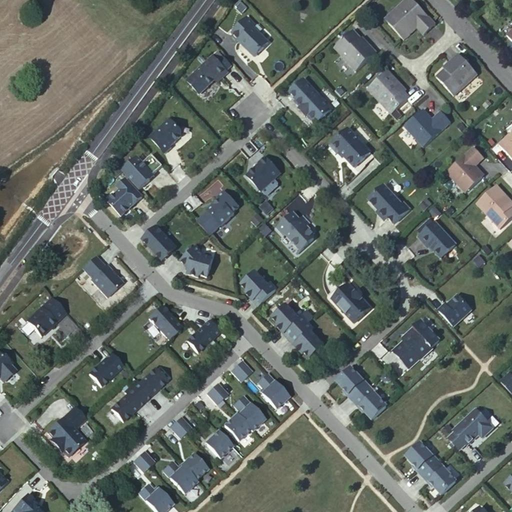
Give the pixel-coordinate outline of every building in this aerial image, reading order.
[(400,13),(389,24),(404,41),(417,29),(424,36),(435,26),(411,0),(407,0),(397,10),(400,13)] [(385,20),(389,24),(400,13),(397,10),(385,20)] [(256,26),(248,18),(233,34),(241,41),(240,42),(243,45),(244,44),(247,47),(247,49),(256,58),(270,43),(255,28),(256,26)] [(366,46),(360,40),(353,33),(335,50),(356,73),(377,54),(368,44),(366,46)] [(219,52),(214,57),(218,62),(223,57),(219,52)] [(451,66),(445,71),(437,78),(454,96),(477,75),(459,55),(450,64),(451,66)] [(214,57),(196,73),(208,87),(215,81),(220,76),(223,78),(228,72),(227,71),(232,66),(223,57),(218,62),(214,57)] [(409,99),(404,93),(396,84),(398,82),(388,72),(368,90),(391,115),(409,99)] [(305,79),(290,93),(298,101),(296,102),(302,109),(300,110),(306,117),(308,115),(317,125),(333,110),(305,79)] [(396,84),(404,93),(406,91),(398,82),(396,84)] [(423,112),(422,113),(431,123),(432,121),(423,112)] [(431,123),(422,113),(405,128),(423,148),(450,124),(441,114),(432,121),(431,123)] [(170,119),(150,137),(165,153),(172,147),(170,146),(181,136),(181,131),(170,119)] [(339,154),(340,153),(345,157),(355,169),(372,153),(349,129),(331,146),(338,155),(339,154)] [(511,159),(511,133),(499,146),(511,159)] [(465,194),(481,179),(473,169),(475,167),(483,160),(474,149),(446,174),(465,194)] [(141,154),(138,157),(143,163),(147,160),(141,154)] [(153,174),(163,166),(152,155),(147,160),(143,163),(138,157),(123,171),(140,189),(150,180),(149,179),(153,174)] [(259,164),(260,165),(247,177),(261,192),(281,174),(266,158),(259,164)] [(473,169),(481,179),(484,177),(475,167),(473,169)] [(117,193),(107,202),(121,217),(142,197),(126,179),(117,187),(120,190),(117,193)] [(386,187),(370,201),(380,212),(388,221),(389,219),(395,226),(411,210),(405,204),(403,206),(386,187)] [(511,207),(504,199),(506,197),(496,187),(477,205),(500,230),(511,219),(511,207)] [(240,208),(225,192),(218,198),(219,199),(216,203),(217,203),(215,205),(213,205),(207,211),(222,227),(235,215),(233,213),(240,208)] [(267,203),(261,209),(267,216),(273,210),(267,203)] [(437,209),(431,214),(437,220),(443,215),(437,209)] [(380,212),(377,214),(385,223),(388,221),(380,212)] [(277,229),(284,236),(285,234),(301,252),(314,240),(314,236),(306,227),(309,224),(303,217),(300,220),(294,214),(277,229)] [(264,221),(259,216),(252,222),(257,227),(264,221)] [(423,236),(420,238),(430,249),(432,247),(442,259),(457,246),(436,223),(435,225),(431,221),(420,231),(423,236)] [(265,226),(260,231),(265,238),(271,233),(265,226)] [(142,239),(161,260),(167,255),(168,256),(176,249),(156,227),(142,239)] [(196,247),(181,261),(189,270),(188,275),(199,278),(200,276),(208,278),(213,260),(200,255),(201,252),(196,247)] [(95,257),(82,269),(92,280),(91,281),(107,298),(122,284),(115,276),(114,277),(111,273),(112,273),(106,267),(105,268),(95,257)] [(257,299),(262,305),(278,290),(272,284),(269,286),(256,272),(242,286),(248,292),(246,294),(254,302),(257,299)] [(349,285),(332,300),(355,324),(371,309),(361,298),(358,297),(356,294),(357,293),(349,285)] [(446,306),(439,312),(454,328),(472,311),(458,297),(447,307),(446,306)] [(51,298),(27,321),(41,337),(66,314),(51,298)] [(257,299),(254,302),(259,308),(262,305),(257,299)] [(287,332),(293,338),(308,323),(302,317),(300,319),(287,306),(273,319),(278,325),(276,327),(284,335),(287,332)] [(174,321),(162,307),(149,319),(169,341),(180,331),(174,325),(174,321)] [(221,325),(210,321),(208,328),(204,327),(188,341),(198,353),(220,333),(219,331),(221,325)] [(440,341),(423,322),(413,331),(414,333),(412,335),(410,334),(404,339),(404,342),(393,352),(409,369),(420,359),(421,360),(433,350),(432,348),(440,341)] [(308,323),(293,338),(298,344),(295,347),(303,355),(304,353),(310,359),(324,346),(311,332),(314,330),(308,323)] [(287,332),(284,335),(289,341),(293,338),(287,332)] [(293,338),(289,341),(295,347),(298,344),(293,338)] [(103,362),(89,374),(101,387),(123,367),(112,356),(106,362),(103,362)] [(0,357),(0,375),(1,375),(3,378),(6,378),(12,373),(12,370),(9,367),(10,366),(2,357),(0,357)] [(241,362),(236,368),(246,379),(251,373),(241,362)] [(230,373),(240,384),(246,379),(236,368),(230,373)] [(347,396),(353,403),(370,387),(364,381),(363,381),(352,368),(337,382),(345,391),(346,390),(350,394),(347,396)] [(152,396),(166,383),(154,370),(139,384),(137,382),(130,388),(143,401),(149,396),(152,396)] [(511,376),(510,374),(501,382),(511,394),(511,376)] [(262,394),(276,410),(289,399),(267,376),(258,384),(263,389),(265,391),(262,394)] [(212,390),(222,401),(227,396),(217,385),(212,390)] [(376,394),(370,387),(353,403),(359,409),(362,407),(365,411),(364,412),(372,421),(387,407),(375,394),(376,394)] [(143,401),(130,388),(124,393),(126,396),(111,410),(123,423),(137,410),(137,407),(143,401)] [(206,395),(216,406),(222,401),(212,390),(206,395)] [(264,421),(243,398),(234,407),(238,412),(240,414),(237,417),(238,418),(250,431),(252,433),(264,421)] [(86,420),(74,407),(47,433),(52,439),(60,448),(60,450),(62,452),(68,458),(84,443),(74,431),(86,420)] [(455,434),(448,440),(459,451),(466,446),(467,447),(479,436),(482,440),(493,430),(476,411),(454,432),(455,434)] [(175,423),(185,435),(190,429),(180,418),(175,423)] [(238,418),(232,423),(231,422),(225,428),(238,442),(250,431),(238,418)] [(175,423),(169,428),(179,440),(185,435),(175,423)] [(222,427),(218,430),(230,443),(234,439),(222,427)] [(218,434),(212,439),(213,441),(207,446),(219,460),(232,448),(218,434)] [(60,448),(52,439),(50,441),(61,453),(62,452),(60,450),(60,448)] [(417,472),(423,478),(439,463),(433,456),(433,457),(421,444),(406,458),(414,467),(415,466),(419,470),(417,472)] [(143,452),(138,457),(148,468),(153,463),(143,452)] [(132,462),(142,473),(148,468),(138,457),(132,462)] [(187,463),(188,464),(182,469),(195,482),(207,472),(193,457),(187,463)] [(434,488),(442,496),(457,482),(445,470),(445,469),(439,463),(423,478),(429,485),(431,483),(435,486),(434,488)] [(176,469),(172,464),(162,472),(184,495),(196,484),(195,482),(182,469),(181,468),(178,471),(176,469)] [(152,491),(147,486),(138,495),(153,511),(165,511),(172,507),(157,490),(154,493),(152,491)] [(10,511),(36,511),(32,508),(34,506),(32,503),(33,502),(26,495),(10,511)]
